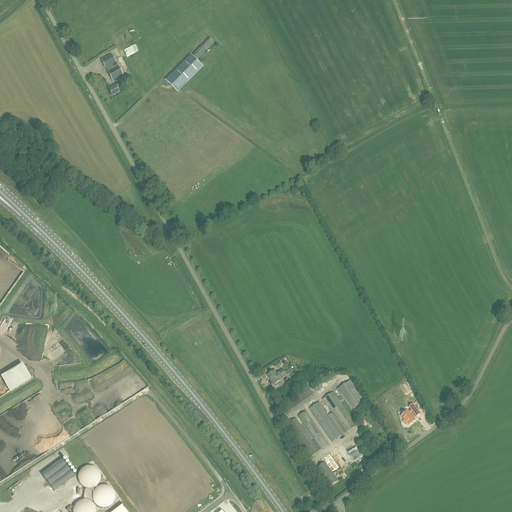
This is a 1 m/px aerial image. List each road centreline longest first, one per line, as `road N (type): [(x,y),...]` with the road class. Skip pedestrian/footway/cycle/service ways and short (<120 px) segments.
road 1 (unclassified): [(338,499),(319,502),(40,0)]
road 2 (primary): [(282,511),(148,343),(23,213)]
road 3 (track): [(394,0),(511,288)]
road 4 (unclassified): [(338,499),(456,410),(511,318)]
